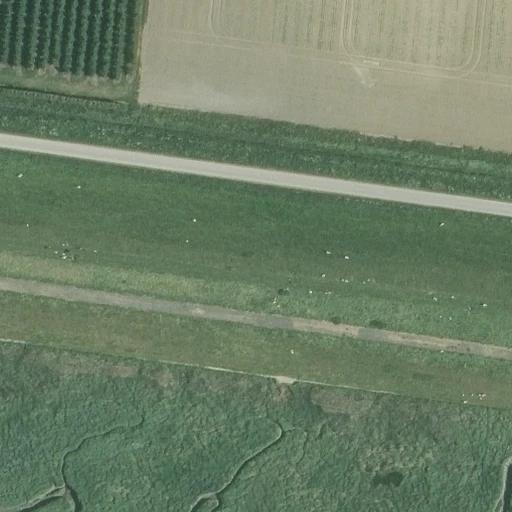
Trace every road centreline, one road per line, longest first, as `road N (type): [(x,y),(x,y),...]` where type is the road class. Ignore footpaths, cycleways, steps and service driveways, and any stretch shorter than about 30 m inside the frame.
road 1 (track): [(511,355),(0,284)]
road 2 (unclassified): [(511,211),(0,142)]
